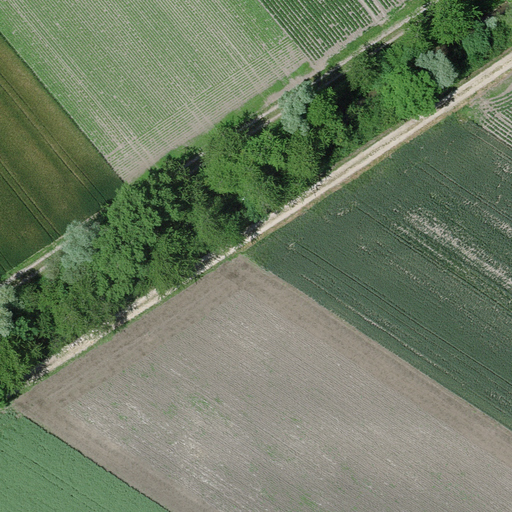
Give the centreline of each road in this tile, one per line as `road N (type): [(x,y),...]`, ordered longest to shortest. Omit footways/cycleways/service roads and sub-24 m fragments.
road 1 (track): [(0,405),(511,54)]
road 2 (track): [(428,0),(0,285)]
